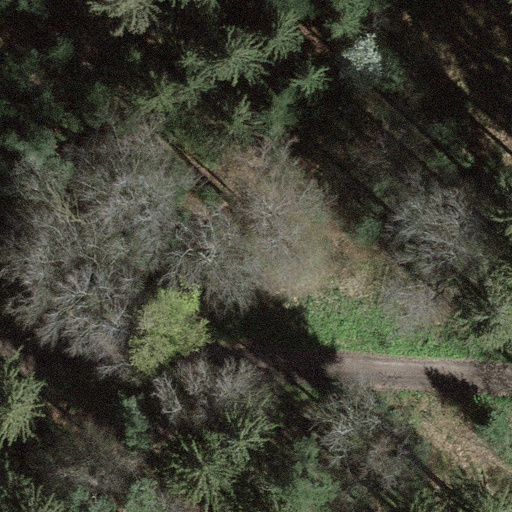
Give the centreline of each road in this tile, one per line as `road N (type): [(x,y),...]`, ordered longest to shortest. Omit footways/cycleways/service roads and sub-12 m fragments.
road 1 (track): [(511,379),(0,348)]
road 2 (track): [(205,201),(58,0)]
